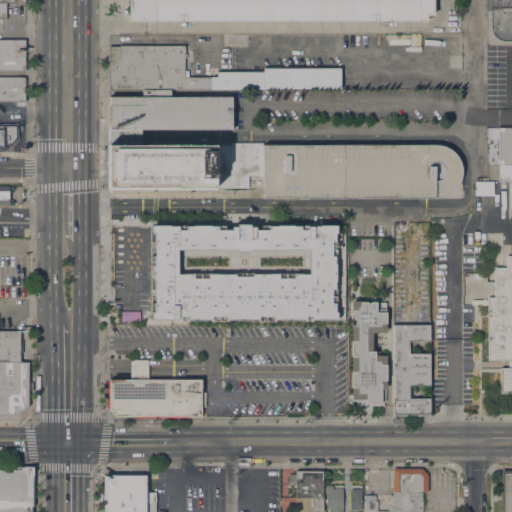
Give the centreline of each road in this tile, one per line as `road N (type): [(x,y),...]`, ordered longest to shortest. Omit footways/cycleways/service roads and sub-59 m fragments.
road 1 (secondary): [(171,442),(474,441)]
road 2 (primary): [(68,441),(80,418),(83,249)]
road 3 (primary): [(82,168),(82,0)]
road 4 (primary): [(52,0),(52,168)]
road 5 (primary): [(52,168),(53,323)]
road 6 (primary): [(53,323),(54,418),(68,441)]
